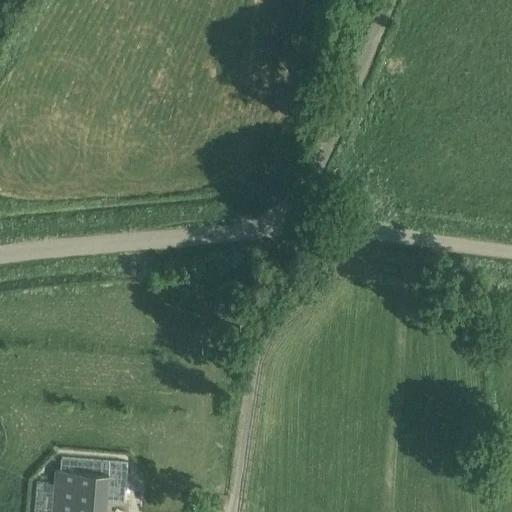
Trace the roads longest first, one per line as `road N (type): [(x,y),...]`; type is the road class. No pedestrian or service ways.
road 1 (unclassified): [(0,255),(294,223)]
road 2 (unclassified): [(294,223),(383,0)]
road 3 (unclassified): [(294,223),(511,252)]
